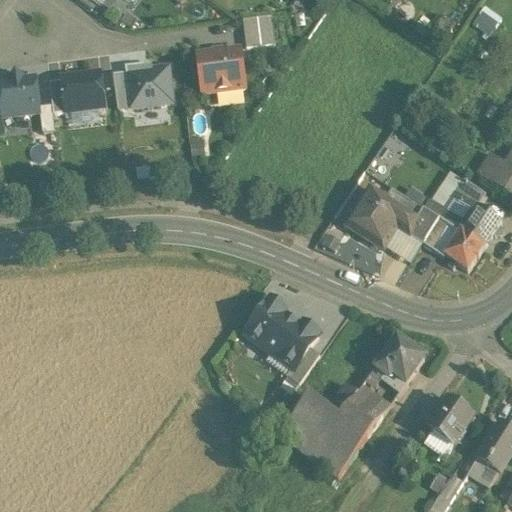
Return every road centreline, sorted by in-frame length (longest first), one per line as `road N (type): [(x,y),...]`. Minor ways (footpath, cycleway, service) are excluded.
road 1 (secondary): [(0,247),(170,229),(228,239),(438,320),(469,317)]
road 2 (residential): [(473,338),(365,487)]
